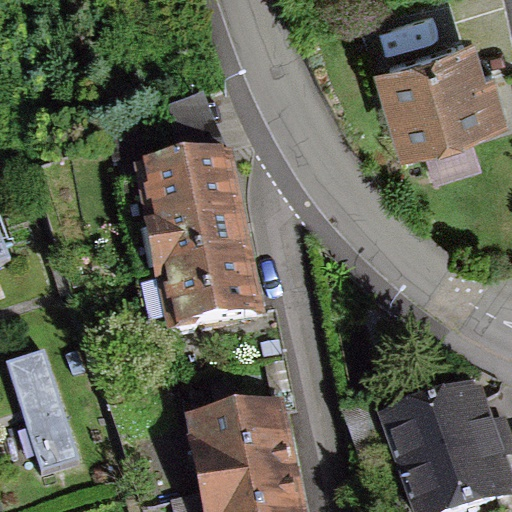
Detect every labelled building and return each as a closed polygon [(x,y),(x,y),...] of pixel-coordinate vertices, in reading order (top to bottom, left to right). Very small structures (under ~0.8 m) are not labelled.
[(475,28),(374,58),(400,147),(511,115),(496,62),(486,65),(475,28)] [(177,150),(228,142),(211,93),(169,103),(177,150)] [(177,150),(147,154),(156,210),(237,198),(228,142),(177,150)] [(237,198),(156,210),(164,266),(245,254),(237,198)] [(254,311),(245,254),(164,266),(173,323),(254,311)] [(76,464),(44,361),(13,370),(45,474),(76,464)] [(385,404),(405,462),(500,429),(479,371),(385,404)] [(199,423),(211,490),(286,476),(274,410),(199,423)] [(444,511),(511,488),(511,463),(500,429),(405,462),(422,511),(444,511)] [(292,511),(286,476),(211,490),(214,511),(292,511)]
